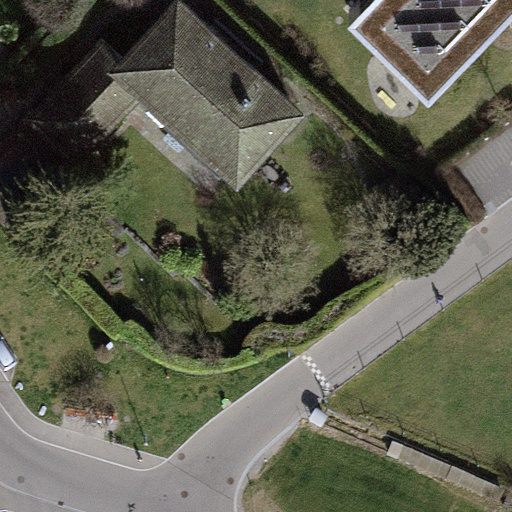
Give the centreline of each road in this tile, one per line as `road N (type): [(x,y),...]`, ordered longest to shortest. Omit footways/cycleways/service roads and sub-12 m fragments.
road 1 (residential): [(187,511),(221,454),(285,397),(511,233)]
road 2 (residential): [(53,477),(185,511)]
